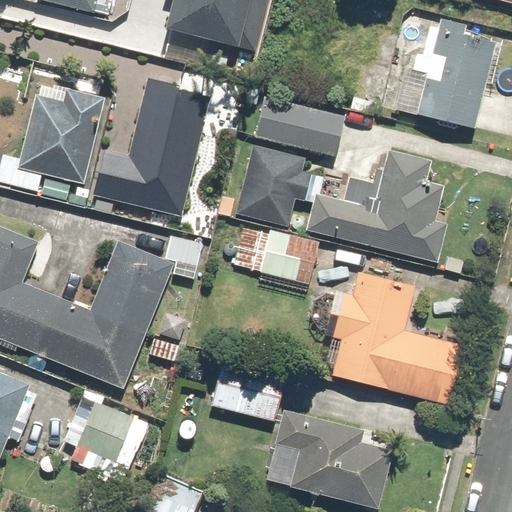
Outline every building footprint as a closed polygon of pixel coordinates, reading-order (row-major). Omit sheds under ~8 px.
[(39,0),(39,2),(111,17),(114,0),(39,0)] [(173,0),(167,28),(257,47),(266,0),(173,0)] [(385,0),(386,11),(416,12),(416,0),(385,0)] [(474,127),(496,42),(463,33),(465,26),(441,20),(432,56),(419,53),(415,69),(407,66),(396,107),(474,127)] [(210,88),(146,76),(131,155),(100,149),(91,194),(186,213),(210,88)] [(65,102),(39,95),(20,167),(82,184),(94,141),(89,140),(94,121),(99,122),(106,97),(69,87),(65,102)] [(264,97),(255,137),(336,155),(345,115),(264,97)] [(308,157),(254,144),(241,198),(223,193),(218,213),(235,217),(236,213),(289,226),(296,200),(306,202),(312,176),(303,174),(308,157)] [(316,192),(308,229),(439,258),(446,223),(437,221),(444,187),(424,183),(430,156),(388,147),(384,167),(377,165),(373,182),(349,177),(344,199),(316,192)] [(40,241),(0,225),(0,336),(126,386),(172,270),(194,279),(208,243),(171,229),(160,257),(118,241),(91,311),(23,284),(40,241)] [(272,228),(259,271),(308,285),(320,242),(272,228)] [(342,338),(333,374),(450,405),(466,344),(406,329),(417,286),(360,271),(354,294),(346,292),(335,336),(342,338)] [(188,319),(169,315),(165,340),(155,338),(152,356),(175,361),(178,344),(183,345),(188,319)] [(222,364),(211,404),(275,422),(286,381),(222,364)] [(0,458),(15,420),(23,423),(30,405),(19,400),(26,383),(0,372),(0,458)] [(95,400),(85,423),(126,440),(136,417),(95,400)] [(292,481),(291,487),(381,508),(395,449),(363,442),(366,429),(284,410),(276,441),(299,447),(295,462),(281,459),(276,478),(292,481)] [(155,470),(137,511),(194,511),(203,490),(155,470)]
